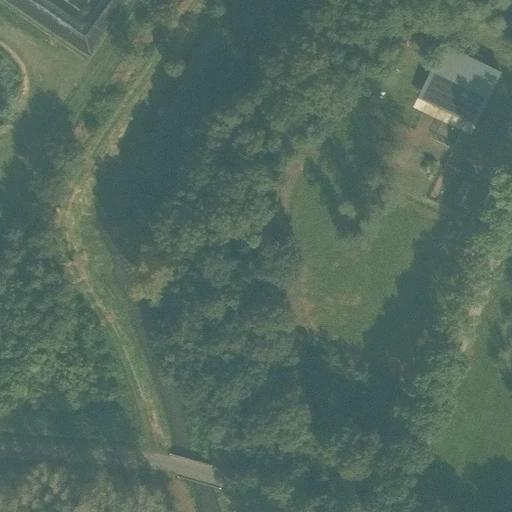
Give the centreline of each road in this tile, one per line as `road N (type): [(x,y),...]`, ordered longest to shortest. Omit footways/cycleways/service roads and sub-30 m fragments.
road 1 (unknown): [(389,511),(511,205)]
road 2 (unclassified): [(267,511),(227,487),(156,464),(0,451)]
